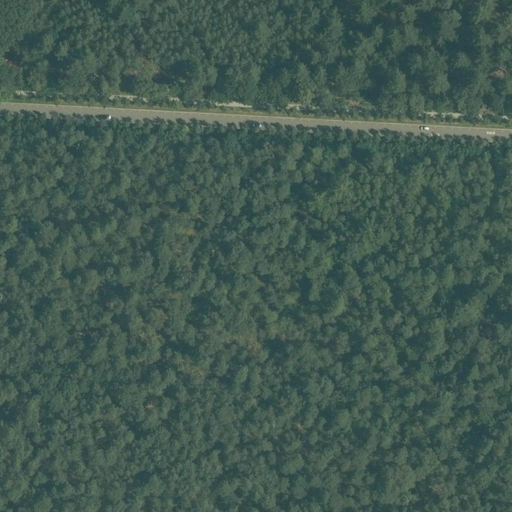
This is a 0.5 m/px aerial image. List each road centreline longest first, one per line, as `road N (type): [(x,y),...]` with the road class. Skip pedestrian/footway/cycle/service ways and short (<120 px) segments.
road 1 (track): [(511,100),(214,86),(175,62),(143,80),(0,72)]
road 2 (primary): [(511,137),(0,109)]
